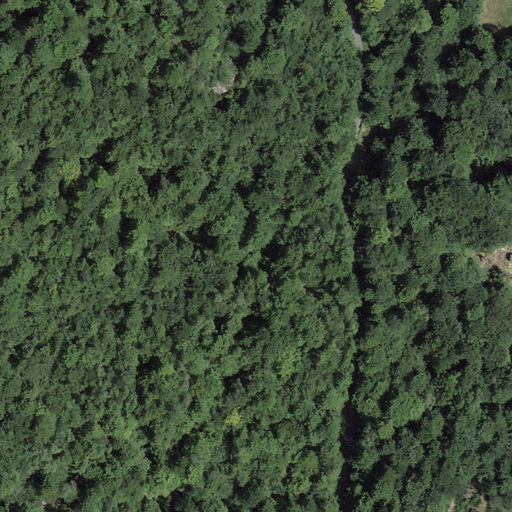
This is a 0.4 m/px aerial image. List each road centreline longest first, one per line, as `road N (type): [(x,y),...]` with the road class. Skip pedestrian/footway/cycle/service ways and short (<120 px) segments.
road 1 (unclassified): [(345,0),(362,60),(349,193),(362,298),(352,433),(336,511)]
road 2 (track): [(351,162),(433,0)]
